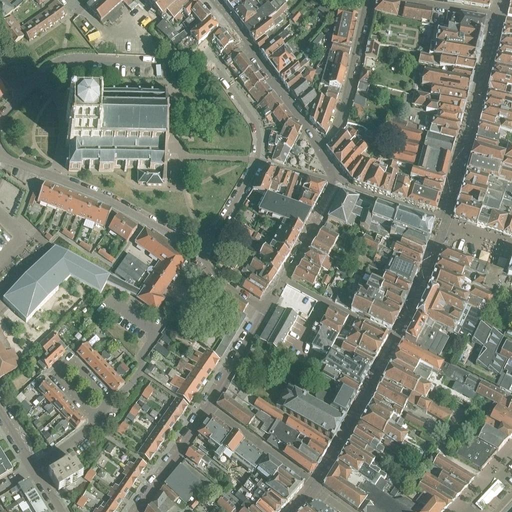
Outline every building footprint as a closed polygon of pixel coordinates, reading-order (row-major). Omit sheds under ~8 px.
[(13,13),(12,12),(23,3),(27,0),(19,0),(9,9),(1,0),(0,0),(0,22),(0,23),(13,13)] [(95,0),(87,8),(101,23),(122,3),(125,0),(95,0)] [(125,0),(122,3),(128,8),(133,4),(129,0),(125,0)] [(142,0),(148,6),(161,20),(165,16),(181,0),(142,0)] [(178,15),(182,11),(193,1),(192,0),(181,0),(165,16),(172,22),(173,21),(177,25),(182,19),(178,15)] [(231,0),(225,5),(232,14),(248,3),(249,5),(255,2),(254,1),(250,4),(248,2),(249,0),(231,0)] [(246,18),(239,23),(249,36),(267,22),(275,16),(274,16),(285,4),(284,2),(286,0),(276,0),(268,7),(267,5),(261,10),(261,11),(254,16),(253,18),(251,15),(249,17),(248,17),(246,18)] [(446,0),(446,3),(454,3),(488,9),(490,0),(446,0)] [(199,7),(193,1),(182,11),(189,19),(192,16),(199,7)] [(48,10),(58,22),(67,16),(56,2),(48,9),(48,10)] [(248,3),(232,14),(239,23),(246,18),(248,17),(249,17),(251,15),(253,18),(254,16),(261,11),(261,10),(255,2),(249,5),(248,3)] [(376,2),(374,12),(374,14),(380,15),(380,16),(397,18),(399,6),(376,2)] [(134,3),(133,4),(128,8),(131,12),(137,6),(134,3)] [(267,22),(249,36),(248,36),(254,44),(262,38),(273,29),(273,30),(274,29),(283,22),(280,18),(287,10),(283,6),(285,4),(274,16),(275,16),(267,22)] [(192,16),(189,19),(188,20),(189,21),(185,24),(187,28),(196,20),(201,26),(210,19),(199,7),(192,16)] [(404,7),(402,20),(420,24),(420,26),(429,27),(432,11),(404,7)] [(40,16),(48,29),(57,23),(58,22),(48,10),(40,16)] [(293,17),(290,20),(294,24),(300,18),(294,12),(292,15),(293,17)] [(338,12),(334,28),(354,32),(356,24),(355,24),(357,16),(347,14),(338,12)] [(445,24),(445,28),(447,29),(447,30),(481,35),(482,34),(485,22),(485,20),(460,15),(452,14),(450,25),(445,24)] [(40,16),(30,23),(39,36),(48,29),(40,16)] [(0,29),(6,37),(18,28),(11,18),(0,26),(0,29)] [(190,35),(198,45),(218,28),(210,19),(201,26),(190,35)] [(168,40),(174,33),(163,22),(156,29),(168,40)] [(39,36),(30,23),(20,30),(25,37),(28,41),(29,43),(39,36)] [(511,23),(505,23),(503,30),(511,31),(511,23)] [(25,37),(20,30),(18,28),(6,37),(13,46),(18,41),(25,37)] [(340,47),(350,49),(350,48),(352,41),(354,33),(354,32),(334,28),(330,45),(331,45),(340,47)] [(262,38),(254,44),(259,52),(269,43),(269,44),(274,40),(269,33),(273,30),(273,29),(262,38)] [(430,44),(428,56),(434,58),(474,67),(475,65),(474,65),(481,35),(447,30),(447,34),(437,33),(435,45),(430,44)] [(511,31),(503,30),(501,39),(511,41),(511,31)] [(261,54),(267,62),(284,48),(280,44),(289,36),(285,32),(275,41),(261,54)] [(212,44),(220,54),(223,52),(232,45),(222,33),(213,40),(214,41),(212,44)] [(188,39),(176,47),(183,53),(195,48),(188,39)] [(501,40),(499,48),(511,50),(511,41),(501,39),(501,40)] [(365,57),(365,58),(376,59),(379,46),(377,45),(369,44),(367,43),(365,57)] [(227,56),(222,59),(224,61),(228,58),(229,59),(238,52),(232,45),(223,52),(227,56)] [(320,86),(324,87),(324,88),(325,88),(325,89),(327,89),(323,101),(333,104),(333,105),(335,105),(335,104),(336,102),(338,96),(339,90),(340,91),(345,72),(347,60),(350,51),(332,45),(330,53),(336,55),(329,53),(324,72),(322,77),(320,86)] [(284,48),(267,62),(279,77),(294,64),(296,62),(290,55),(292,53),(287,46),(284,48)] [(511,50),(499,48),(497,57),(511,59),(511,50)] [(294,64),(279,77),(278,78),(284,85),(296,74),(305,65),(303,63),(306,60),(308,58),(307,58),(312,52),(309,49),(302,55),(303,57),(306,59),(297,68),(295,65),(294,64)] [(228,58),(224,61),(229,68),(242,57),(238,52),(229,59),(228,58)] [(418,63),(432,66),(434,58),(428,56),(420,55),(418,63)] [(229,68),(239,81),(252,70),(242,57),(229,68)] [(496,57),(494,68),(511,71),(511,59),(497,57),(496,57)] [(434,58),(432,66),(439,67),(439,68),(452,70),(472,75),(473,73),(474,67),(434,58)] [(305,65),(296,74),(284,85),(283,85),(288,93),(302,81),(302,80),(298,77),(304,71),(303,68),(309,62),(306,60),(303,63),(305,65)] [(492,75),(492,77),(511,80),(511,71),(494,68),(492,75)] [(289,93),(296,101),(304,110),(309,117),(310,117),(316,98),(310,91),(309,90),(311,85),(315,75),(315,73),(306,69),(302,80),(302,81),(288,93),(289,93)] [(252,70),(239,81),(244,87),(257,76),(252,70)] [(423,74),(421,87),(467,97),(470,82),(470,83),(472,75),(452,70),(451,76),(436,74),(436,76),(423,74)] [(362,72),(359,83),(369,85),(371,75),(362,72)] [(257,76),(244,87),(249,93),(262,83),(257,76)] [(488,93),(488,94),(511,98),(511,80),(492,77),(490,86),(488,93)] [(249,93),(259,106),(272,95),(262,83),(249,93)] [(359,83),(357,91),(366,93),(369,85),(359,83)] [(421,87),(431,90),(430,97),(464,105),(465,104),(466,104),(467,97),(421,87)] [(316,98),(310,117),(308,121),(315,127),(323,101),(327,89),(325,89),(324,93),(322,99),(316,97),(316,98)] [(66,145),(66,148),(69,148),(68,167),(66,167),(66,169),(68,169),(68,173),(81,173),(81,169),(89,169),(89,173),(91,173),(91,169),(99,169),(99,173),(113,173),(113,169),(124,169),(124,173),(126,173),(126,169),(136,169),(136,173),(138,173),(138,186),(146,186),(146,187),(163,187),(163,184),(165,184),(166,165),(165,165),(165,162),(168,162),(168,155),(165,155),(165,151),(167,149),(167,148),(165,146),(166,121),(167,120),(167,119),(166,117),(166,114),(168,114),(168,107),(166,106),(166,104),(166,90),(163,90),(163,98),(152,98),(152,95),(150,95),(150,98),(139,98),(140,95),(137,95),(137,98),(127,98),(127,95),(125,95),(125,98),(114,98),(114,95),(112,95),(112,98),(101,98),(101,95),(99,95),(99,98),(91,98),(91,95),(90,95),(89,98),(81,98),(81,95),(79,95),(79,98),(71,98),(71,94),(69,94),(69,98),(66,98),(66,100),(69,100),(69,119),(66,119),(66,123),(67,123),(68,125),(69,125),(69,145),(66,145)] [(425,112),(437,115),(460,119),(464,105),(430,97),(413,93),(411,106),(412,107),(425,110),(425,112)] [(511,98),(488,94),(486,100),(504,104),(503,105),(506,106),(506,109),(508,109),(507,114),(511,115),(511,98)] [(259,106),(256,107),(257,110),(260,108),(261,111),(262,113),(277,102),(272,95),(259,106)] [(355,96),(348,118),(360,121),(366,101),(355,96)] [(486,100),(484,109),(507,114),(508,109),(506,109),(506,106),(503,105),(504,104),(486,100)] [(323,101),(315,127),(325,137),(329,128),(326,128),(335,105),(333,105),(333,104),(323,101)] [(277,102),(262,113),(266,119),(266,120),(282,108),(277,102)] [(282,108),(266,120),(268,122),(274,119),(279,125),(282,123),(289,117),(282,108)] [(483,109),(481,117),(511,125),(511,115),(507,114),(484,109),(483,109)] [(430,116),(429,120),(458,129),(458,126),(459,126),(461,120),(460,119),(437,115),(436,118),(430,116)] [(283,129),(297,138),(301,130),(293,121),(289,117),(282,123),(285,127),(283,129)] [(479,125),(478,126),(499,131),(499,130),(500,131),(511,134),(511,129),(511,125),(481,117),(479,125)] [(409,169),(412,170),(444,182),(444,180),(450,158),(451,158),(451,157),(425,150),(430,136),(406,129),(408,125),(388,118),(383,139),(394,141),(390,161),(409,169)] [(430,131),(408,125),(406,129),(430,136),(454,143),(458,129),(429,120),(428,120),(426,119),(425,123),(431,124),(430,129),(430,131)] [(477,133),(475,139),(475,140),(502,147),(511,149),(511,148),(497,145),(499,138),(497,137),(499,131),(478,126),(477,133)] [(271,133),(270,137),(280,140),(292,147),(297,138),(283,129),(281,136),(271,133)] [(333,159),(333,160),(354,137),(355,138),(358,136),(359,135),(356,133),(352,130),(347,137),(341,132),(326,150),(333,159)] [(358,142),(361,139),(358,136),(355,138),(354,137),(333,160),(339,167),(340,167),(360,144),(357,141),(358,142)] [(425,150),(451,157),(454,143),(430,136),(425,150)] [(270,137),(269,147),(271,147),(276,149),(278,146),(290,152),(292,147),(280,140),(270,137)] [(475,140),(474,146),(500,154),(502,147),(475,140)] [(340,167),(345,174),(364,154),(367,150),(360,143),(358,142),(357,141),(360,144),(340,167)] [(273,156),(271,162),(283,166),(290,152),(278,146),(276,149),(271,147),(268,155),(273,156)] [(474,146),(470,158),(511,169),(511,149),(502,147),(500,154),(474,146)] [(364,154),(345,174),(353,184),(368,158),(369,157),(364,154)] [(368,158),(353,184),(362,189),(377,161),(374,160),(373,161),(368,159),(368,158)] [(466,174),(511,186),(511,169),(470,158),(466,174)] [(362,189),(377,194),(384,174),(385,174),(387,169),(390,170),(393,162),(389,161),(386,169),(377,166),(381,160),(378,159),(377,161),(362,189)] [(258,179),(252,191),(262,196),(266,198),(266,197),(269,191),(277,172),(267,169),(258,179)] [(410,176),(442,187),(444,182),(412,170),(410,175),(410,176)] [(284,175),(277,172),(269,191),(276,194),(276,193),(284,175)] [(384,174),(377,194),(378,194),(386,196),(391,198),(392,199),(398,181),(397,181),(398,175),(392,173),(390,180),(384,179),(385,174),(384,174)] [(511,186),(466,174),(463,185),(511,198),(511,186)] [(290,177),(284,175),(276,193),(278,194),(281,189),(285,190),(291,177),(290,177)] [(410,176),(410,178),(418,181),(416,187),(419,189),(421,189),(440,195),(442,187),(410,176)] [(291,177),(280,202),(289,205),(293,195),(298,179),(291,177)] [(298,179),(293,195),(296,196),(296,201),(298,202),(299,199),(306,181),(298,179)] [(306,181),(299,199),(305,201),(307,196),(318,200),(325,186),(306,181)] [(398,181),(392,199),(406,203),(407,203),(412,186),(398,181)] [(44,185),(39,197),(37,203),(46,207),(53,189),(44,185)] [(458,204),(491,214),(506,219),(508,210),(511,211),(511,198),(463,185),(460,194),(458,204)] [(412,186),(407,203),(414,205),(416,198),(419,189),(416,187),(412,186)] [(53,189),(46,207),(56,211),(63,193),(53,189)] [(419,189),(416,198),(437,205),(440,196),(440,195),(421,189),(419,189)] [(63,193),(56,211),(65,214),(73,196),(63,193)] [(341,194),(328,221),(350,231),(351,230),(353,226),(355,221),(361,223),(359,228),(368,233),(378,236),(379,232),(386,234),(389,236),(424,251),(426,247),(427,243),(430,236),(433,225),(397,215),(368,205),(357,201),(346,196),(341,194)] [(73,196),(65,214),(75,218),(82,200),(73,196)] [(307,196),(305,201),(315,205),(318,200),(307,196)] [(264,203),(258,214),(284,224),(281,228),(288,232),(289,232),(290,228),(300,232),(301,232),(311,213),(302,210),(296,207),(289,205),(280,202),(266,197),(266,198),(264,203)] [(416,198),(414,205),(435,212),(437,205),(416,198)] [(298,202),(298,203),(304,205),(302,209),(311,213),(315,205),(305,201),(299,199),(298,202)] [(82,200),(75,218),(85,222),(92,204),(82,200)] [(92,204),(85,222),(94,226),(101,208),(92,204)] [(458,204),(454,219),(476,227),(477,227),(479,220),(489,222),(491,214),(458,204)] [(101,208),(94,226),(104,230),(111,211),(101,208)] [(489,222),(486,230),(503,235),(503,236),(508,221),(511,222),(511,211),(508,210),(506,219),(491,214),(489,222)] [(118,217),(113,224),(122,230),(127,223),(118,217)] [(479,220),(477,227),(486,230),(486,229),(486,230),(489,222),(479,220)] [(511,222),(508,221),(503,236),(510,238),(511,238),(511,235),(511,222)] [(250,237),(252,232),(245,228),(244,229),(238,225),(239,225),(233,222),(230,227),(250,237)] [(127,223),(122,230),(131,237),(136,229),(127,223)] [(108,231),(117,238),(122,230),(113,224),(108,231)] [(41,226),(37,230),(41,234),(45,230),(41,226)] [(277,235),(275,237),(284,241),(284,239),(288,241),(288,242),(290,243),(290,242),(294,244),(300,232),(290,228),(289,232),(288,232),(281,228),(280,227),(277,235)] [(122,230),(117,238),(126,244),(131,237),(122,230)] [(322,230),(315,241),(332,250),(338,240),(322,230)] [(140,291),(142,293),(137,300),(153,311),(155,313),(163,301),(160,298),(187,260),(184,258),(186,254),(178,249),(177,250),(152,232),(150,235),(145,231),(135,244),(134,245),(159,263),(154,271),(152,270),(149,270),(148,271),(147,273),(148,275),(150,276),(140,291)] [(379,232),(378,236),(377,238),(382,241),(383,241),(386,234),(379,232)] [(400,244),(399,248),(398,248),(422,258),(424,251),(389,236),(388,239),(393,241),(392,242),(398,244),(399,243),(400,244)] [(275,239),(270,249),(275,252),(277,248),(288,255),(289,254),(294,244),(290,242),(290,243),(288,242),(288,241),(284,239),(284,241),(275,237),(274,239),(275,239)] [(359,248),(375,255),(382,241),(377,238),(376,238),(375,242),(364,237),(359,248)] [(332,250),(315,241),(310,249),(327,258),(332,250)] [(376,256),(416,273),(422,258),(398,248),(399,248),(383,241),(382,241),(375,255),(376,256)] [(265,246),(259,256),(262,258),(264,260),(263,261),(261,265),(264,267),(276,275),(280,268),(288,255),(277,248),(275,252),(270,249),(265,246)] [(35,268),(2,301),(10,308),(25,324),(58,291),(53,286),(57,282),(62,287),(70,279),(100,295),(106,284),(130,295),(138,299),(141,293),(133,289),(136,283),(139,285),(147,271),(125,258),(114,276),(129,285),(129,287),(120,282),(110,277),(110,276),(108,276),(106,274),(55,248),(39,264),(43,269),(39,273),(35,268)] [(303,261),(321,270),(327,273),(333,261),(327,258),(310,249),(303,261)] [(442,251),(438,261),(483,279),(487,269),(473,264),(473,263),(442,251)] [(217,252),(212,260),(219,264),(224,256),(217,252)] [(385,268),(382,274),(383,274),(410,288),(416,273),(376,256),(373,262),(385,268)] [(189,266),(199,277),(206,271),(195,259),(189,266)] [(244,269),(243,270),(249,274),(268,286),(276,275),(264,267),(261,265),(255,260),(250,268),(247,266),(245,270),(244,269)] [(232,261),(229,265),(235,269),(238,266),(232,261)] [(299,268),(317,277),(321,270),(303,261),(299,268)] [(438,261),(435,270),(436,271),(472,285),(481,289),(485,280),(483,279),(438,261)] [(292,277),(290,279),(299,284),(300,281),(313,287),(317,277),(299,268),(292,277)] [(485,280),(481,289),(491,293),(493,289),(496,290),(501,274),(487,269),(483,279),(485,280)] [(243,270),(241,273),(249,278),(249,277),(251,278),(248,282),(264,292),(268,286),(249,274),(243,270)] [(199,277),(205,284),(212,278),(206,271),(199,277)] [(436,271),(429,289),(466,306),(470,308),(476,311),(479,304),(467,298),(468,296),(472,287),(472,285),(436,271)] [(364,276),(364,277),(371,280),(406,296),(410,288),(383,274),(382,274),(380,277),(377,275),(377,276),(376,278),(366,273),(364,276)] [(204,285),(216,297),(222,289),(220,287),(212,278),(205,284),(204,285)] [(355,298),(397,317),(406,296),(371,280),(367,288),(360,285),(355,297),(355,298)] [(242,289),(259,300),(264,292),(248,282),(247,281),(242,289)] [(468,296),(467,298),(479,304),(476,311),(484,315),(485,315),(489,305),(493,296),(472,287),(468,296)] [(216,298),(233,309),(234,309),(239,300),(222,289),(216,297),(216,298)] [(429,289),(416,317),(441,329),(453,335),(466,306),(429,289)] [(391,331),(397,317),(355,298),(355,297),(342,290),(335,303),(391,331)] [(239,300),(234,309),(242,315),(247,305),(239,300)] [(466,306),(453,335),(457,337),(464,341),(468,337),(486,351),(478,360),(477,362),(487,372),(489,368),(499,377),(502,371),(504,372),(508,362),(507,361),(506,361),(495,355),(503,338),(492,329),(490,332),(478,322),(484,315),(476,311),(470,308),(466,306)] [(278,308),(259,341),(267,345),(267,346),(278,352),(297,319),(297,318),(285,312),(278,308)] [(337,337),(336,340),(344,344),(374,360),(387,337),(353,321),(348,329),(352,332),(347,342),(338,338),(347,319),(329,309),(322,323),(316,319),(313,324),(337,337)] [(416,317),(404,340),(439,357),(448,340),(439,334),(441,329),(416,317)] [(311,360),(307,367),(322,376),(321,377),(324,378),(334,384),(334,385),(338,387),(356,396),(361,388),(371,367),(340,352),(332,347),(336,340),(337,337),(313,324),(313,325),(314,326),(311,332),(314,333),(315,333),(319,335),(312,349),(323,355),(318,364),(311,360)] [(229,329),(215,353),(223,357),(240,328),(236,326),(233,331),(229,329)] [(0,379),(21,366),(0,331),(0,379)] [(51,334),(41,344),(49,353),(57,361),(64,354),(63,352),(66,349),(65,349),(60,343),(51,334)] [(112,345),(114,343),(116,341),(115,340),(116,340),(115,339),(114,339),(111,336),(108,340),(112,345)] [(166,339),(162,336),(158,342),(162,345),(163,345),(166,348),(171,341),(167,338),(166,339)] [(102,337),(97,341),(101,346),(106,342),(102,337)] [(511,342),(507,340),(499,356),(507,361),(508,362),(504,372),(509,375),(511,375),(511,342)] [(402,343),(397,353),(412,360),(429,369),(442,376),(463,387),(476,395),(476,394),(481,383),(468,377),(447,366),(447,367),(443,365),(444,364),(402,343)] [(40,362),(37,365),(43,371),(46,369),(47,370),(57,361),(49,353),(41,344),(38,346),(47,355),(45,357),(42,354),(37,358),(40,362)] [(86,344),(76,354),(84,362),(94,353),(100,347),(97,344),(94,347),(94,349),(92,351),(86,344)] [(344,344),(340,352),(371,367),(374,360),(344,344)] [(157,345),(153,350),(159,354),(163,349),(157,345)] [(94,353),(84,362),(91,370),(107,355),(104,352),(101,355),(101,357),(100,359),(94,353)] [(196,353),(193,357),(212,370),(218,361),(205,353),(202,357),(196,353)] [(397,353),(390,368),(426,385),(429,378),(432,371),(429,369),(397,353)] [(263,354),(259,360),(269,366),(273,360),(263,354)] [(107,355),(91,370),(99,378),(109,369),(103,362),(105,361),(107,361),(110,358),(107,355)] [(197,366),(194,370),(206,379),(212,370),(193,357),(190,361),(197,366)] [(181,361),(178,366),(184,371),(185,370),(187,366),(181,361)] [(109,369),(99,378),(107,386),(125,368),(122,365),(119,368),(116,370),(116,373),(115,375),(109,369)] [(191,374),(188,379),(200,387),(206,379),(194,370),(187,366),(185,370),(191,374)] [(125,368),(107,386),(114,394),(124,385),(118,378),(119,377),(122,377),(125,374),(128,371),(125,368)] [(379,389),(399,399),(402,392),(410,397),(407,403),(415,408),(426,415),(426,414),(446,425),(452,415),(431,404),(431,405),(424,401),(431,388),(426,385),(390,368),(379,389)] [(499,377),(494,386),(499,388),(511,394),(511,387),(511,384),(511,381),(505,378),(505,376),(508,377),(509,375),(504,372),(502,371),(499,377)] [(172,380),(195,396),(200,387),(188,379),(185,383),(175,376),(172,380)] [(179,391),(176,396),(188,405),(195,396),(172,380),(169,385),(179,391)] [(45,399),(55,390),(47,382),(37,391),(43,398),(41,399),(39,398),(36,401),(39,405),(45,399)] [(476,394),(476,395),(492,403),(498,406),(504,395),(482,383),(476,394)] [(284,412),(283,415),(330,444),(344,421),(356,396),(338,387),(335,393),(333,392),(334,391),(328,387),(325,392),(331,395),(330,397),(321,392),(319,394),(317,395),(315,398),(316,400),(315,402),(317,403),(316,405),(308,400),(309,399),(303,395),(302,397),(299,396),(302,391),(289,384),(276,407),(284,412)] [(147,387),(144,392),(150,396),(153,391),(147,387)] [(379,389),(372,404),(398,419),(406,403),(399,399),(379,389)] [(44,410),(46,412),(46,413),(62,398),(60,395),(55,390),(45,399),(50,405),(49,407),(46,407),(43,409),(44,410)] [(148,400),(150,396),(144,392),(141,396),(148,400)] [(498,406),(498,407),(507,411),(511,413),(511,399),(504,395),(498,406)] [(216,407),(226,414),(234,404),(223,396),(216,407)] [(51,408),(46,413),(49,416),(52,413),(52,410),(54,409),(60,415),(70,406),(62,398),(51,408)] [(254,407),(275,420),(279,413),(258,400),(254,407)] [(174,401),(169,409),(180,417),(187,407),(177,401),(177,402),(174,401)] [(492,403),(484,418),(486,419),(487,419),(499,425),(501,426),(511,433),(511,413),(507,411),(498,407),(498,406),(492,403)] [(234,404),(226,414),(236,422),(244,411),(234,404)] [(388,424),(398,430),(403,422),(398,419),(372,404),(367,412),(388,424)] [(61,422),(54,429),(56,432),(61,428),(62,429),(78,414),(70,406),(60,415),(65,421),(64,423),(61,422)] [(132,410),(138,414),(141,410),(135,406),(132,410)] [(455,420),(461,423),(468,411),(462,407),(455,420)] [(165,418),(165,419),(174,426),(180,417),(169,409),(163,417),(165,418)] [(132,410),(129,414),(135,418),(138,414),(132,410)] [(244,411),(236,422),(246,429),(255,418),(254,418),(244,411)] [(360,424),(404,450),(411,455),(414,450),(403,443),(407,436),(398,430),(388,424),(367,412),(360,424)] [(260,431),(263,433),(270,437),(279,423),(276,421),(275,423),(258,413),(254,418),(255,418),(264,425),(260,431)] [(271,437),(317,467),(321,460),(294,443),(296,441),(299,436),(304,439),(325,452),(330,444),(283,415),(280,413),(279,413),(275,420),(276,421),(279,423),(270,437),(271,437)] [(78,414),(62,429),(64,432),(67,429),(67,426),(68,425),(75,432),(85,422),(78,414)] [(421,430),(425,423),(407,414),(404,421),(421,430)] [(201,431),(197,436),(198,437),(208,444),(219,452),(212,461),(224,469),(227,466),(229,463),(225,461),(221,458),(225,453),(229,456),(232,459),(233,458),(246,468),(254,474),(255,473),(256,474),(267,461),(210,418),(201,431)] [(484,418),(481,426),(485,428),(496,434),(501,426),(499,425),(487,419),(486,419),(484,418)] [(162,419),(156,427),(168,435),(174,426),(165,419),(164,420),(162,419)] [(119,428),(125,432),(128,428),(122,424),(119,428)] [(356,432),(377,445),(395,456),(398,451),(400,448),(404,450),(360,424),(356,432)] [(496,434),(496,435),(508,441),(511,435),(511,433),(501,426),(496,434)] [(153,436),(152,437),(161,444),(168,435),(156,427),(151,435),(153,436)] [(119,428),(116,432),(122,437),(125,432),(119,428)] [(485,428),(477,441),(497,452),(508,441),(496,435),(496,434),(485,428)] [(347,447),(369,461),(372,456),(377,459),(379,456),(390,463),(393,458),(375,448),(377,445),(356,432),(351,440),(347,447)] [(149,437),(144,445),(155,453),(161,444),(152,437),(151,438),(149,437)] [(312,474),(317,467),(271,437),(267,444),(309,475),(312,474)] [(294,443),(321,460),(325,452),(304,439),(301,444),(296,441),(294,443)] [(455,457),(480,472),(496,454),(472,440),(467,450),(461,446),(455,457)] [(140,454),(139,456),(149,462),(155,453),(144,445),(138,453),(140,454)] [(200,446),(198,449),(206,456),(208,453),(200,446)] [(343,455),(380,479),(383,482),(386,478),(374,471),(371,472),(376,465),(369,461),(347,447),(343,455)] [(185,457),(187,458),(197,466),(201,461),(208,466),(211,463),(192,448),(185,457)] [(432,453),(426,463),(442,472),(467,487),(473,479),(467,475),(438,457),(432,453)] [(374,488),(376,485),(380,479),(343,455),(337,464),(374,488)] [(83,477),(76,465),(73,460),(48,475),(58,492),(83,477)] [(0,464),(0,479),(12,472),(5,461),(0,464)] [(257,475),(254,479),(257,481),(266,488),(265,489),(286,505),(303,487),(267,461),(256,474),(257,475)] [(124,469),(137,478),(145,467),(137,462),(133,467),(130,465),(127,468),(125,467),(124,469)] [(322,486),(358,511),(383,511),(392,501),(374,488),(337,464),(322,486)] [(164,487),(177,500),(178,498),(185,504),(202,485),(180,467),(163,486),(164,487)] [(126,478),(122,483),(130,489),(137,478),(124,469),(123,471),(125,472),(122,475),(126,478)] [(89,471),(86,475),(93,479),(96,475),(89,471)] [(442,484),(459,495),(467,487),(442,472),(437,481),(442,484)] [(505,490),(511,482),(511,475),(509,472),(498,484),(505,490)] [(421,482),(453,501),(459,495),(442,484),(437,481),(426,474),(421,482)] [(84,479),(90,484),(93,479),(86,475),(84,479)] [(251,476),(247,482),(247,483),(256,490),(256,489),(260,492),(259,493),(280,511),(286,505),(265,489),(266,488),(257,481),(254,479),(251,476)] [(380,480),(375,488),(381,492),(386,484),(380,480)] [(27,482),(17,488),(24,499),(34,493),(27,482)] [(423,495),(431,500),(445,509),(453,501),(421,482),(416,491),(423,495)] [(109,491),(123,500),(130,489),(122,483),(118,489),(114,487),(112,490),(110,489),(109,491)] [(247,483),(242,489),(253,497),(269,511),(279,511),(280,511),(259,493),(260,492),(256,489),(256,490),(247,483)] [(475,511),(484,511),(503,493),(496,486),(473,510),(475,511)] [(159,493),(166,499),(172,505),(177,500),(164,487),(159,493)] [(242,488),(237,493),(248,503),(258,511),(269,511),(253,497),(242,489),(242,488)] [(394,489),(390,495),(394,498),(398,492),(394,489)] [(111,500),(107,505),(115,511),(123,500),(109,491),(108,493),(110,494),(107,497),(111,500)] [(24,503),(18,506),(21,511),(26,511),(28,511),(31,509),(40,504),(34,493),(24,499),(22,500),(24,503)] [(159,493),(151,505),(157,511),(162,506),(166,499),(159,493)] [(237,511),(235,511),(258,511),(248,503),(237,493),(235,497),(243,504),(241,507),(237,511)] [(420,503),(426,508),(431,500),(423,495),(423,499),(420,503)] [(222,498),(216,504),(224,511),(235,511),(237,511),(236,510),(235,510),(222,498)] [(16,503),(6,509),(7,511),(8,511),(10,511),(18,507),(18,506),(24,503),(22,499),(16,503)] [(422,511),(423,511),(419,508),(404,499),(393,502),(392,501),(383,511),(422,511)] [(422,511),(442,511),(445,509),(431,500),(426,508),(423,511),(422,511)] [(194,501),(189,507),(193,510),(198,504),(194,501)]
